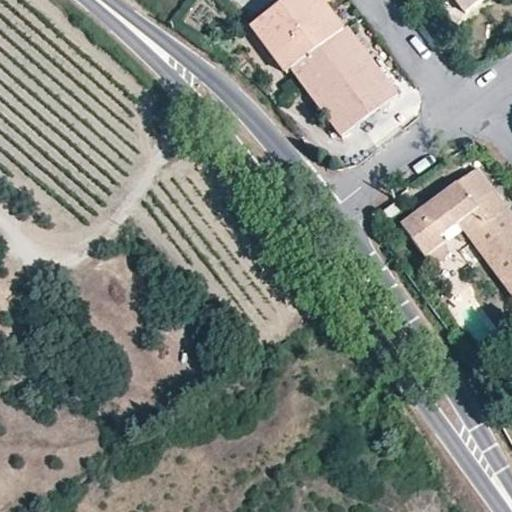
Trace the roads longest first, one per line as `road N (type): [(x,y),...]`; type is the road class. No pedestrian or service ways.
road 1 (tertiary): [(511,506),(314,221)]
road 2 (tertiary): [(314,221),(254,135),(95,0)]
road 3 (track): [(210,96),(69,250),(30,247),(0,224)]
road 4 (residential): [(314,221),(458,117)]
road 5 (residential): [(372,0),(458,117)]
